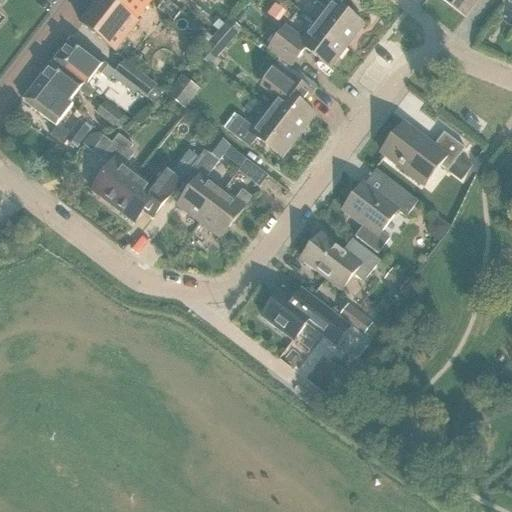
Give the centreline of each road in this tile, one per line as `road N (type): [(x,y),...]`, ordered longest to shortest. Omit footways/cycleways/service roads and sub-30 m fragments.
road 1 (residential): [(0,182),(146,291),(199,300),(241,290),(413,62),(431,53)]
road 2 (tertiary): [(0,103),(77,0)]
